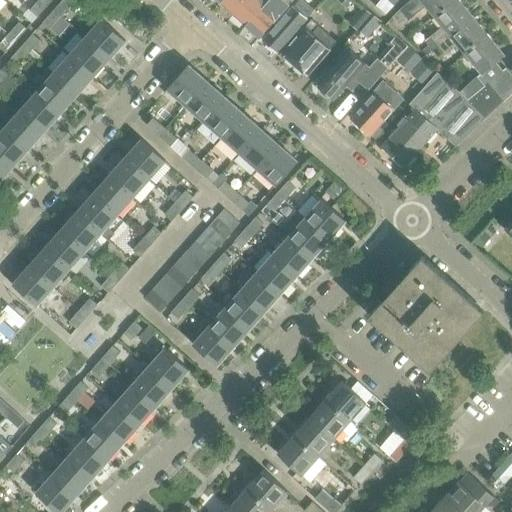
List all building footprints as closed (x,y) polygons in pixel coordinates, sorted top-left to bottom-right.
[(37,0),(30,10),(37,16),(47,4),(42,0),(37,0)] [(76,0),(61,0),(53,9),(61,17),(76,0)] [(222,0),(221,2),(234,13),(245,0),(222,0)] [(245,0),(234,13),(247,25),(268,0),(245,0)] [(260,37),(290,2),(287,0),(268,0),(247,25),(260,37)] [(391,0),(379,0),(376,5),(386,14),(395,3),(391,0)] [(422,0),(435,16),(454,0),(422,0)] [(443,25),(425,39),(432,47),(473,15),(460,0),(454,0),(435,16),(443,25)] [(418,11),(410,1),(400,9),(408,19),(418,11)] [(315,9),(308,3),(301,11),(293,5),(263,40),(277,52),(315,9)] [(363,6),(348,22),(357,30),(358,30),(372,14),(363,6)] [(43,21),(51,29),(61,17),(53,9),(43,21)] [(372,14),(358,30),(367,38),(373,30),(380,22),(372,14)] [(439,56),(456,42),(464,52),(487,33),(473,15),(432,47),(439,56)] [(125,40),(100,18),(84,37),(109,58),(125,40)] [(27,27),(19,20),(7,33),(15,40),(27,27)] [(283,52),(297,64),(297,68),(303,73),(306,72),(308,75),(340,39),(321,22),(312,31),(306,26),(283,52)] [(0,41),(0,47),(5,52),(15,40),(7,33),(0,41)] [(41,40),(33,33),(21,45),(29,52),(41,40)] [(481,72),(478,75),(477,75),(459,90),(469,99),(487,83),(503,69),(496,61),(505,54),(487,33),(464,52),(481,72)] [(393,45),(380,60),(388,67),(408,46),(396,35),(390,42),(393,45)] [(84,37),(68,55),(93,76),(109,58),(84,37)] [(11,57),(19,64),(29,52),(21,45),(11,57)] [(423,58),(410,46),(397,60),(410,72),(423,58)] [(342,59),(319,84),(322,86),(322,90),(328,96),(331,96),(334,98),(348,83),(353,87),(358,81),(368,90),(388,67),(380,60),(377,58),(370,66),(348,47),(340,57),(342,59)] [(68,55),(52,73),(77,94),(93,76),(68,55)] [(435,69),(424,59),(411,72),(422,82),(435,69)] [(188,64),(167,89),(185,105),(207,81),(188,64)] [(511,91),(511,73),(506,67),(503,69),(487,83),(502,101),(511,91)] [(0,85),(9,76),(0,69),(0,85)] [(469,99),(459,90),(438,71),(409,104),(414,109),(382,145),(406,166),(438,130),(457,146),(484,119),(466,101),(469,99)] [(52,73),(36,91),(61,112),(77,94),(52,73)] [(185,105),(203,121),(225,97),(207,81),(185,105)] [(404,98),(384,81),(351,118),(371,135),(404,98)] [(484,119),(502,101),(487,83),(469,99),(466,101),(484,119)] [(36,91),(20,109),(45,130),(61,112),(36,91)] [(203,121),(221,137),(243,113),(225,97),(203,121)] [(20,109),(4,127),(29,149),(45,130),(20,109)] [(221,137),(239,153),(261,129),(243,113),(221,137)] [(153,117),(146,125),(162,139),(169,132),(153,117)] [(4,127),(0,131),(0,155),(13,167),(29,149),(4,127)] [(239,153),(257,169),(279,145),(261,129),(239,153)] [(162,139),(178,153),(185,146),(169,132),(162,139)] [(165,161),(140,139),(124,157),(149,179),(165,161)] [(276,186),(297,161),(279,145),(257,169),(276,186)] [(178,153),(194,167),(201,160),(185,146),(178,153)] [(0,181),(13,167),(0,155),(0,181)] [(124,157),(108,175),(133,197),(149,179),(124,157)] [(194,167),(206,178),(210,182),(217,174),(201,160),(194,167)] [(210,182),(218,189),(227,196),(233,189),(225,181),(228,178),(222,173),(219,176),(217,174),(210,182)] [(108,175),(92,193),(117,215),(133,197),(108,175)] [(295,188),(287,181),(277,193),(285,200),(295,188)] [(344,191),(334,181),(324,191),(335,201),(344,191)] [(175,188),(168,196),(175,202),(182,194),(175,188)] [(243,210),(249,203),(233,189),(227,196),(243,210)] [(193,197),(186,190),(182,194),(175,202),(182,209),(193,197)] [(92,193),(76,211),(101,233),(117,215),(92,193)] [(266,205),(274,212),(285,200),(277,193),(266,205)] [(345,221),(321,199),(305,217),(329,239),(345,221)] [(164,214),(172,221),(182,209),(175,202),(164,214)] [(240,222),(224,208),(217,216),(233,230),(240,222)] [(76,211),(60,229),(85,251),(101,233),(76,211)] [(278,213),(273,219),(279,224),(284,218),(278,213)] [(217,216),(209,225),(225,239),(233,230),(217,216)] [(264,223),(256,216),(245,229),(253,236),(264,223)] [(305,217),(289,235),(313,257),(329,239),(305,217)] [(209,225),(202,233),(218,247),(225,239),(209,225)] [(161,232),(154,226),(143,238),(150,245),(161,232)] [(486,228),(473,242),(480,249),(493,234),(486,228)] [(60,229),(44,247),(69,269),(85,251),(60,229)] [(234,241),(242,248),(253,236),(245,229),(234,241)] [(202,233),(195,241),(211,255),(218,247),(202,233)] [(289,235),(273,253),(297,275),(313,257),(289,235)] [(132,250),(140,257),(150,245),(143,238),(132,250)] [(195,241),(188,249),(204,263),(211,255),(195,241)] [(44,247),(28,265),(53,287),(69,269),(44,247)] [(188,249),(181,257),(197,271),(204,263),(188,249)] [(232,259),(224,252),(213,265),(221,272),(232,259)] [(273,253),(257,272),(281,293),(297,275),(273,253)] [(181,257),(174,265),(190,279),(197,271),(181,257)] [(129,269),(122,262),(111,274),(118,281),(129,269)] [(12,284),(36,305),(53,287),(28,265),(12,284)] [(182,287),(190,279),(174,265),(166,274),(182,287)] [(203,276),(211,283),(221,272),(213,265),(203,276)] [(431,358),(474,310),(424,266),(381,314),(431,358)] [(257,272),(241,290),(265,311),(281,293),(257,272)] [(100,286),(108,293),(118,281),(111,274),(100,286)] [(166,274),(159,282),(175,296),(182,287),(166,274)] [(159,282),(152,290),(168,304),(175,296),(159,282)] [(200,295),(192,288),(181,301),(189,308),(200,295)] [(145,298),(161,312),(168,304),(152,290),(145,298)] [(241,290),(225,308),(249,329),(265,311),(241,290)] [(97,305),(89,298),(79,310),(86,317),(97,305)] [(171,312),(179,319),(189,308),(181,301),(171,312)] [(225,308),(209,326),(233,347),(249,329),(225,308)] [(69,322),(76,329),(86,317),(79,310),(69,322)] [(142,328),(135,321),(124,333),(131,340),(142,328)] [(193,344),(217,366),(233,347),(209,326),(193,344)] [(120,352),(113,346),(102,358),(109,365),(120,352)] [(189,370),(164,348),(147,366),(172,388),(189,370)] [(91,370),(99,376),(109,365),(102,358),(91,370)] [(147,366),(131,384),(156,406),(172,388),(147,366)] [(367,402),(343,381),(326,399),(350,421),(367,402)] [(89,388),(81,382),(70,394),(77,401),(89,388)] [(131,384),(115,402),(140,424),(156,406),(131,384)] [(60,406),(67,412),(77,401),(70,394),(60,406)] [(1,398),(0,399),(0,411),(6,417),(13,409),(1,398)] [(326,399),(310,417),(334,438),(350,421),(326,399)] [(115,402),(99,420),(124,442),(140,424),(115,402)] [(426,409),(418,402),(407,414),(415,421),(426,409)] [(18,427),(25,419),(13,409),(6,417),(18,427)] [(406,441),(415,431),(396,414),(387,424),(406,441)] [(57,424),(49,417),(38,430),(45,437),(57,424)] [(310,417),(294,435),(318,456),(334,438),(310,417)] [(99,420),(83,439),(108,460),(124,442),(99,420)] [(28,441),(35,448),(45,437),(38,430),(28,441)] [(278,453),(314,485),(325,473),(320,469),(326,463),(318,456),(294,435),(278,453)] [(83,439),(67,457),(92,478),(108,460),(83,439)] [(25,460),(17,453),(6,465),(14,472),(25,460)] [(382,459),(375,453),(365,465),(371,471),(382,459)] [(67,457),(52,474),(76,496),(92,478),(67,457)] [(354,477),(361,483),(371,471),(365,465),(354,477)] [(288,491),(264,470),(247,488),(271,509),(288,491)] [(35,493),(57,511),(62,511),(76,496),(52,474),(35,493)] [(462,511),(478,511),(486,504),(494,495),(475,478),(467,487),(459,479),(444,495),(462,511)] [(336,511),(342,506),(341,505),(355,489),(348,483),(334,499),(323,489),(315,498),(329,511),(336,511)] [(247,488),(231,506),(238,511),(268,511),(271,509),(247,488)] [(462,511),(444,495),(431,511),(432,511),(462,511)] [(304,511),(323,511),(312,502),(304,511)]
